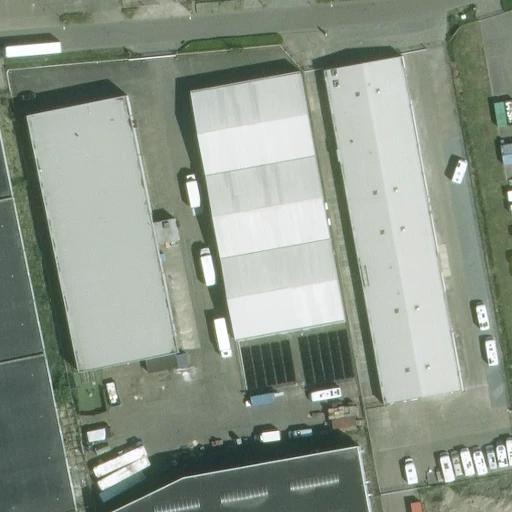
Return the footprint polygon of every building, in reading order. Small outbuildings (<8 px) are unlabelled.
[(462,391),(406,77),(402,57),(323,71),(384,406),(462,391)] [(345,322),(303,92),(300,72),(190,92),(235,342),(345,322)] [(79,373),(178,354),(156,247),(177,242),(173,220),(153,224),(127,98),(27,116),(79,373)] [(0,511),(67,511),(77,510),(13,200),(0,135),(0,511)] [(370,511),(362,468),(358,447),(184,478),(113,511),(370,511)]
